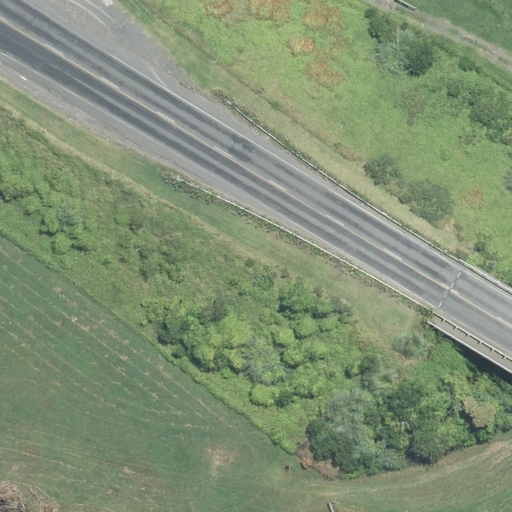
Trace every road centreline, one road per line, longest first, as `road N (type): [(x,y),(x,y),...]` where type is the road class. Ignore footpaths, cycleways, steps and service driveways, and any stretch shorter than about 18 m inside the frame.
road 1 (secondary): [(511,326),(0,17)]
road 2 (track): [(389,0),(460,22),(511,60)]
